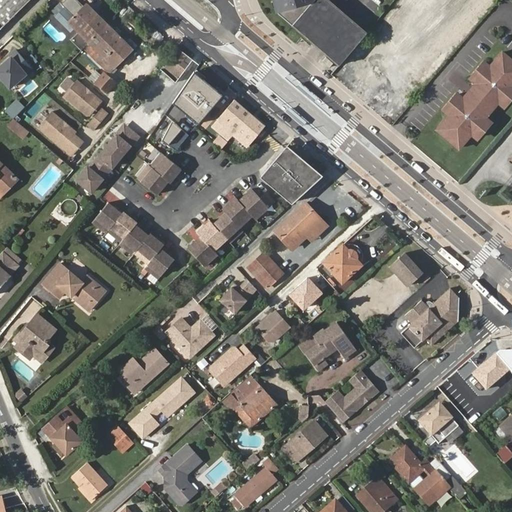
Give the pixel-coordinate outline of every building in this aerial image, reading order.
[(0,0),(0,29),(29,0),(0,0)] [(89,43),(106,24),(85,3),(83,5),(77,0),(76,0),(74,3),(70,0),(68,0),(63,7),(72,16),(68,21),(74,28),(89,43)] [(271,0),(275,12),(337,65),(365,33),(326,0),(271,0)] [(421,0),(400,0),(367,43),(372,46),(364,58),(378,69),(387,57),(393,62),(434,10),(421,0)] [(456,3),(445,18),(455,26),(467,11),(456,3)] [(71,31),(74,28),(68,21),(72,16),(63,7),(56,15),(71,31)] [(132,49),(106,24),(89,43),(83,49),(103,68),(98,74),(99,75),(89,89),(101,99),(116,83),(108,74),(132,49)] [(164,66),(163,65),(160,69),(179,85),(192,70),(198,63),(188,55),(179,48),(164,66)] [(26,75),(33,69),(15,50),(8,56),(10,58),(0,66),(0,76),(10,88),(25,74),(26,75)] [(416,82),(429,68),(413,53),(400,67),(416,82)] [(465,81),(469,85),(492,105),(496,108),(510,92),(507,89),(511,83),(511,72),(493,57),(483,69),(479,66),(465,81)] [(223,96),(195,71),(172,103),(199,124),(223,96)] [(77,80),(64,95),(87,115),(91,115),(102,102),(77,80)] [(469,85),(457,100),(480,119),(492,105),(469,85)] [(480,119),(457,100),(453,97),(439,112),(443,115),(432,128),(455,147),(466,135),(470,139),(483,122),(480,119)] [(236,130),(233,135),(247,147),(265,125),(234,99),(220,116),(236,130)] [(11,105),(6,111),(14,117),(18,111),(11,105)] [(95,131),(110,113),(102,106),(86,124),(95,131)] [(51,110),(38,126),(72,154),(83,141),(74,133),(76,132),(51,110)] [(216,121),(233,135),(236,130),(220,116),(216,121)] [(30,131),(14,118),(8,125),(24,138),(30,131)] [(182,129),(172,120),(161,139),(168,145),(182,129)] [(125,123),(117,133),(130,144),(138,134),(125,123)] [(77,178),(92,190),(130,144),(117,133),(90,166),(88,165),(77,178)] [(218,134),(214,142),(222,146),(226,138),(218,134)] [(292,201),(319,176),(285,147),(259,178),(289,204),(292,201)] [(183,170),(167,158),(163,154),(151,169),(148,166),(136,180),(156,196),(168,182),(171,185),(183,170)] [(0,189),(6,183),(10,187),(18,179),(2,163),(0,165),(0,189)] [(0,197),(10,187),(6,183),(0,189),(0,197)] [(199,237),(187,248),(203,267),(216,255),(213,251),(226,239),(229,243),(242,231),(239,228),(251,216),(254,219),(272,203),(263,194),(259,197),(251,188),(237,201),(233,197),(221,209),(225,213),(212,225),(209,221),(195,233),(199,237)] [(311,213),(314,211),(306,203),(276,232),(291,248),(305,235),(310,239),(323,227),(311,213)] [(108,204),(92,222),(107,234),(108,232),(122,243),(120,245),(133,256),(135,254),(149,265),(146,270),(159,280),(173,261),(161,252),(165,246),(151,235),(149,238),(135,226),(137,224),(124,213),(122,215),(108,204)] [(326,224),(314,211),(311,213),(323,227),(326,224)] [(343,244),(323,262),(342,283),(362,265),(356,259),(357,257),(357,256),(356,254),(355,253),(355,252),(353,251),(353,250),(351,250),(350,250),(349,250),(343,244)] [(0,285),(19,264),(3,250),(0,253),(0,285)] [(404,252),(389,266),(406,285),(421,272),(404,252)] [(262,253),(248,266),(256,276),(271,262),(262,253)] [(271,262),(256,276),(267,287),(281,273),(271,262)] [(80,282),(58,263),(41,284),(57,298),(63,291),(87,311),(104,292),(85,277),(80,282)] [(307,277),(290,294),(303,308),(320,292),(307,277)] [(235,285),(218,300),(232,316),(259,291),(250,282),(241,291),(235,285)] [(427,307),(425,304),(420,299),(403,314),(408,319),(411,319),(411,323),(408,323),(400,331),(413,346),(425,336),(431,343),(457,319),(458,298),(449,287),(431,303),(427,307)] [(258,301),(262,306),(267,301),(263,296),(258,301)] [(276,311),(257,328),(269,341),(274,341),(290,327),(276,311)] [(35,314),(19,333),(22,336),(17,343),(13,347),(26,359),(29,355),(33,359),(47,344),(43,341),(53,329),(35,314)] [(184,317),(168,331),(190,356),(213,334),(200,319),(192,327),(184,317)] [(343,357),(356,347),(335,322),(324,331),(323,329),(313,337),(319,346),(306,356),(318,371),(327,364),(323,358),(331,352),(329,350),(334,346),(336,348),(343,357)] [(167,334),(161,323),(152,331),(162,342),(167,334)] [(22,336),(19,333),(13,340),(17,343),(22,336)] [(299,347),(306,356),(319,346),(313,337),(299,347)] [(52,348),(47,344),(33,359),(39,363),(52,348)] [(211,368),(211,370),(225,386),(255,358),(244,346),(239,351),(236,348),(234,348),(211,368)] [(358,350),(356,347),(343,357),(345,360),(358,350)] [(153,348),(140,361),(140,362),(138,364),(136,363),(132,358),(118,370),(123,375),(130,383),(133,381),(138,386),(165,362),(153,348)] [(511,351),(499,353),(496,355),(508,370),(511,374),(511,351)] [(508,370),(496,355),(473,375),(485,390),(508,370)] [(378,389),(360,369),(349,379),(356,386),(345,396),(338,389),(324,401),(342,421),(378,389)] [(132,392),(138,386),(133,381),(130,383),(123,375),(120,378),(132,392)] [(195,393),(181,376),(128,422),(143,440),(160,425),(154,417),(161,411),(167,417),(195,393)] [(253,383),(248,378),(226,398),(230,403),(229,404),(250,427),(277,403),(256,380),(253,383)] [(20,401),(28,396),(23,388),(15,393),(20,401)] [(452,418),(440,405),(420,422),(431,436),(423,443),(428,448),(436,442),(438,444),(459,427),(452,418)] [(500,422),(509,415),(501,406),(493,413),(500,422)] [(44,429),(55,441),(66,453),(67,453),(68,453),(82,440),(71,429),(80,421),(67,407),(44,429)] [(511,417),(500,428),(511,441),(511,439),(511,417)] [(282,447),(295,461),(326,434),(314,420),(282,447)] [(131,438),(124,430),(112,442),(120,449),(131,438)] [(122,451),(133,440),(131,438),(120,449),(122,451)] [(66,453),(55,441),(51,445),(62,457),(66,453)] [(183,487),(184,484),(187,474),(200,462),(187,446),(158,471),(164,479),(170,485),(166,493),(179,507),(192,496),(183,487)] [(445,482),(442,478),(434,470),(426,460),(421,464),(405,446),(389,460),(408,483),(410,482),(416,490),(415,491),(429,507),(450,488),(445,482)] [(511,456),(504,447),(496,454),(504,464),(511,457),(511,456)] [(253,455),(242,464),(247,470),(258,460),(253,455)] [(277,468),(269,459),(262,465),(266,468),(235,496),(245,508),(277,479),(272,473),(277,468)] [(370,460),(366,464),(373,472),(377,469),(370,460)] [(85,485),(95,497),(110,484),(89,461),(75,474),(85,485)] [(373,483),(356,497),(369,511),(383,511),(398,500),(380,480),(375,485),(373,483)] [(193,495),(184,484),(183,487),(192,496),(193,495)] [(92,500),(95,497),(85,485),(82,488),(92,500)] [(210,496),(213,500),(221,493),(218,489),(210,496)] [(5,511),(5,509),(8,508),(6,499),(0,500),(0,511),(5,511)] [(321,511),(344,511),(335,501),(321,511)]
